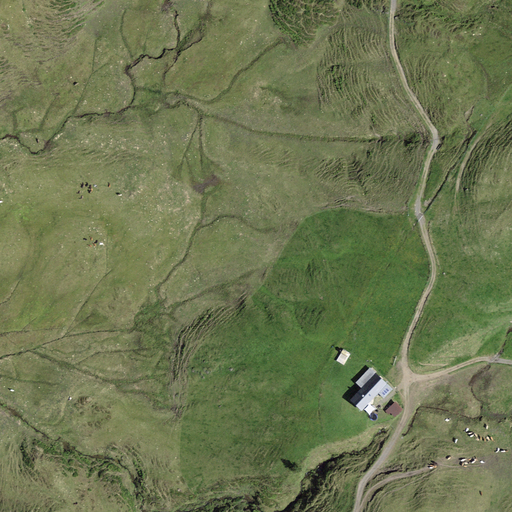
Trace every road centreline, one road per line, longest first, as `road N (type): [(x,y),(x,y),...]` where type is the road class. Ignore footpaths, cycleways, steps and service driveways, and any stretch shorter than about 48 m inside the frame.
road 1 (track): [(356,511),(363,484),(407,410),(403,353),(434,275),(419,205),(435,135),(392,46),(394,0)]
road 2 (track): [(358,508),(381,481),(483,457)]
